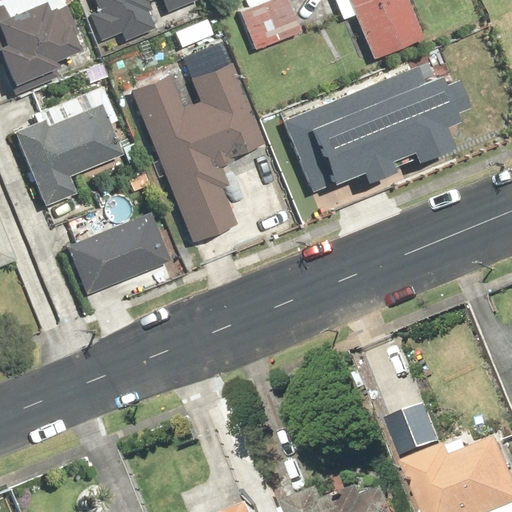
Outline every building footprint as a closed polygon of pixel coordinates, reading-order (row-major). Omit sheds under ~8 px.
[(0,0),(0,53),(2,53),(16,83),(61,63),(58,57),(84,46),(63,0),(0,0)] [(96,0),(99,5),(88,10),(102,39),(119,31),(123,41),(155,27),(147,10),(154,7),(151,1),(152,0),(164,0),(169,11),(193,0),(96,0)] [(290,0),(246,0),(249,6),(242,9),(257,47),(302,28),(290,0)] [(423,35),(408,0),(337,0),(345,17),(356,12),(374,55),(423,35)] [(213,32),(206,17),(176,30),(183,45),(213,32)] [(353,83),(320,96),(354,179),(383,167),(390,183),(474,148),(436,54),(355,87),(353,83)] [(171,71),(131,87),(194,239),(237,222),(223,186),(229,184),(221,165),(233,160),(231,155),(267,140),(233,58),(192,75),(202,100),(186,107),(171,71)] [(38,121),(17,129),(46,202),(76,190),(68,171),(122,149),(111,121),(117,118),(103,85),(34,113),(38,121)] [(313,104),(273,122),(306,198),(346,181),(313,104)] [(170,263),(151,212),(69,243),(88,294),(170,263)] [(0,261),(12,256),(0,227),(0,261)] [(461,440),(415,457),(434,511),(491,511),(511,504),(511,443),(509,434),(465,449),(461,440)] [(293,496),(296,503),(283,508),(284,511),(400,511),(390,486),(367,496),(364,487),(335,499),(328,482),(293,496)] [(231,511),(260,511),(255,500),(231,510),(231,511)]
